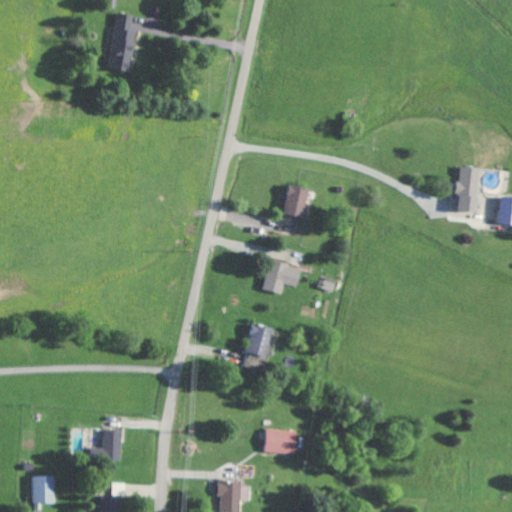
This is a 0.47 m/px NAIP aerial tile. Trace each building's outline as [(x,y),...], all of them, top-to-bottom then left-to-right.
[(112,68),(134,70),(138,30),(134,30),(136,14),(118,12),(112,68)] [(459,209),(482,212),(484,197),(480,196),(483,167),(465,165),(459,209)] [(287,212),(305,216),(312,188),(293,184),(287,212)] [(511,195),(506,195),(501,222),(511,223),(511,195)] [(267,288),(285,293),(288,283),(301,287),(306,268),(275,260),(267,288)] [(246,366),(266,371),(276,328),(256,323),(246,366)] [(125,430),(107,429),(105,460),(124,461),(125,430)] [(298,453),(299,431),(269,430),(268,452),(298,453)] [(36,503),(58,503),(57,475),(35,476),(36,503)] [(223,511),(243,511),(244,500),(253,501),(254,483),(221,482),(221,495),(224,495),(223,511)] [(121,511),(122,497),(104,497),(103,511),(121,511)]
